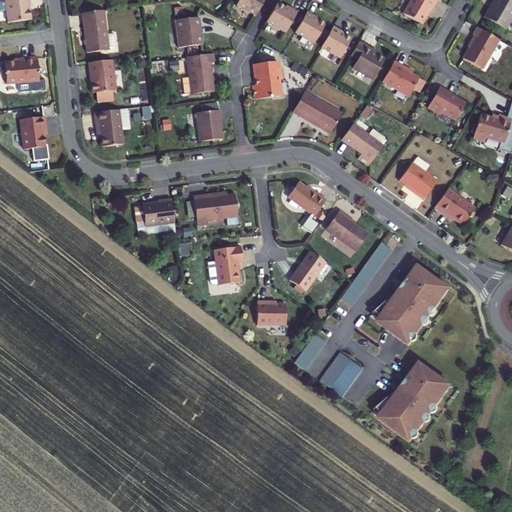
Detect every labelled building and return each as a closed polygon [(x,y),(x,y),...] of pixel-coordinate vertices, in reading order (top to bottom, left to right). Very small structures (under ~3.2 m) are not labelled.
[(30,5),(29,0),(4,0),(5,1),(6,11),(8,23),(30,20),(29,5),(30,5)] [(238,0),(236,6),(255,17),(264,0),(238,0)] [(437,0),(410,0),(403,14),(421,25),(429,12),(430,12),(437,0)] [(511,15),(511,0),(495,0),(485,19),(504,30),(511,15)] [(277,3),(266,23),(285,34),(297,12),(290,8),(289,10),(284,7),(277,3)] [(109,51),(108,50),(107,35),(103,11),(82,14),(87,54),(109,51)] [(307,12),(294,33),(313,44),(325,25),(318,21),(313,18),(314,16),(307,12)] [(198,18),(174,21),(178,48),(199,46),(196,28),(199,28),(198,18)] [(333,27),(320,48),(339,59),(351,40),(344,36),(339,33),(340,31),(333,27)] [(482,70),(498,40),(477,28),(472,36),(475,37),(462,59),(482,70)] [(107,35),(108,50),(116,49),(114,34),(107,35)] [(359,42),(350,57),(357,61),(352,68),(372,80),(384,61),(376,56),(371,53),(373,50),(359,42)] [(191,95),(213,92),(210,64),(213,63),(212,54),(187,58),(191,95)] [(38,81),(36,58),(20,59),(20,61),(4,63),(6,84),(18,83),(38,82),(38,81)] [(141,58),(135,62),(141,71),(147,67),(141,58)] [(112,61),(88,64),(90,78),(91,77),(92,83),(90,84),(92,94),(96,93),(112,91),(116,91),(112,61)] [(179,70),(178,61),(169,62),(170,72),(179,70)] [(277,62),(252,65),(254,80),(257,80),(257,85),(255,86),(252,86),(254,100),(281,97),(279,81),(281,78),(280,70),(278,68),(277,62)] [(394,62),(382,82),(408,97),(412,89),(419,79),(411,74),(412,72),(394,62)] [(425,82),(419,79),(412,89),(419,93),(425,82)] [(42,81),(38,81),(38,82),(18,83),(19,93),(43,91),(42,81)] [(451,94),(439,87),(427,108),(437,114),(442,113),(455,121),(465,103),(456,98),(456,99),(450,96),(450,95),(451,94)] [(113,101),(112,91),(96,93),(97,103),(113,101)] [(304,93),(292,113),(329,134),(341,114),(304,93)] [(200,106),(201,113),(217,111),(216,104),(200,106)] [(372,110),(366,106),(359,116),(365,120),(372,110)] [(151,119),(150,107),(141,108),(143,120),(151,119)] [(119,111),(121,130),(130,129),(127,109),(119,111)] [(119,111),(94,114),(96,124),(98,123),(100,139),(101,148),(123,145),(121,130),(119,111)] [(201,113),(196,114),(199,142),(222,139),(220,120),(221,119),(220,111),(217,111),(201,113)] [(480,114),(472,139),(484,143),(486,138),(504,144),(511,120),(498,116),(497,119),(480,114)] [(44,117),(20,120),(23,150),(32,149),(45,147),(45,146),(44,135),(43,129),(46,129),(44,117)] [(169,120),(162,121),(163,131),(171,130),(169,120)] [(382,147),(382,146),(368,136),(352,125),(341,140),(361,154),(357,159),(368,167),(382,147)] [(368,136),(382,146),(384,142),(384,138),(373,131),(368,136)] [(46,146),(45,146),(45,147),(32,149),(33,162),(48,160),(46,146)] [(417,158),(412,164),(424,172),(428,166),(417,158)] [(412,163),(399,181),(411,190),(410,192),(423,201),(437,182),(424,172),(412,164),(412,163)] [(298,183),(292,190),(294,191),(289,198),(314,216),(325,201),(309,190),(309,191),(298,183)] [(474,209),(447,189),(434,208),(448,218),(449,217),(462,226),(474,209)] [(238,225),(234,194),(226,195),(204,198),(203,196),(193,197),(193,200),(195,214),(197,226),(207,225),(207,221),(226,219),(227,226),(238,225)] [(142,207),(142,208),(144,223),(144,227),(174,224),(171,200),(157,202),(157,205),(142,207)] [(193,200),(186,201),(188,215),(195,214),(193,200)] [(136,224),(144,223),(142,208),(134,209),(136,224)] [(339,211),(325,230),(355,252),(368,234),(345,218),(346,216),(339,211)] [(511,227),(511,226),(500,246),(511,252),(511,227)] [(191,228),(182,229),(183,237),(192,236),(191,228)] [(392,251),(380,243),(340,299),(351,307),(392,251)] [(189,256),(188,244),(177,245),(178,257),(189,256)] [(215,263),(218,285),(218,286),(239,283),(237,263),(242,262),(240,247),(213,251),(215,263)] [(326,263),(310,252),(289,281),(305,292),(326,263)] [(212,285),(218,285),(215,263),(207,263),(210,284),(212,285)] [(177,267),(167,268),(167,277),(170,277),(170,281),(177,281),(177,276),(178,276),(177,267)] [(436,300),(446,288),(417,267),(401,290),(400,289),(375,312),(383,320),(380,324),(379,325),(408,346),(440,303),(436,300)] [(449,290),(446,288),(436,300),(440,303),(449,290)] [(270,302),(256,302),(256,326),(285,326),(285,305),(276,305),(270,305),(270,302)] [(372,314),(380,324),(383,320),(375,312),(372,314)] [(314,334),(294,363),(305,371),(326,342),(314,334)] [(363,369),(341,353),(320,381),(343,398),(363,369)] [(402,386),(377,408),(384,417),(382,420),(381,422),(410,443),(441,399),(438,397),(447,384),(419,364),(403,386),(402,386)] [(451,387),(447,384),(438,397),(441,399),(451,387)] [(373,411),(382,420),(384,417),(377,408),(373,411)]
